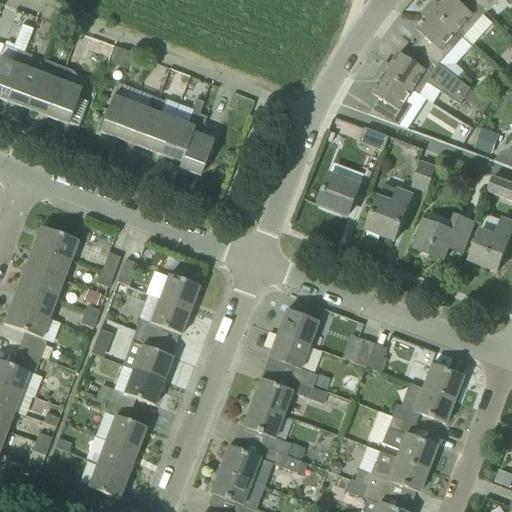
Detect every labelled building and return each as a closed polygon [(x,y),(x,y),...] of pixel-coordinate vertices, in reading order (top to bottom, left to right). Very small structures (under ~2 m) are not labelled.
[(463,40),(487,14),(474,0),(445,0),(440,6),(435,1),(428,8),(463,40)] [(474,0),(487,14),(505,0),(504,0),(474,0)] [(423,36),(414,47),(439,67),(447,59),(463,40),(428,8),(422,16),(427,21),(417,31),(423,36)] [(0,57),(0,100),(6,103),(25,55),(4,47),(0,57)] [(386,63),(380,71),(413,92),(420,97),(428,84),(462,106),(472,91),(439,67),(414,47),(406,58),(400,55),(392,67),(386,63)] [(32,57),(25,55),(6,103),(27,111),(40,76),(27,71),(32,57)] [(45,62),(40,76),(27,111),(47,119),(65,70),(45,62)] [(67,86),(72,73),(65,70),(47,119),(68,126),(68,125),(78,128),(87,104),(77,100),(81,91),(67,86)] [(413,92),(380,71),(375,80),(381,83),(373,96),(379,100),(369,116),(400,128),(413,108),(407,103),(413,92)] [(99,134),(120,142),(133,107),(120,102),(125,88),(118,85),(113,99),(112,99),(99,134)] [(146,111),(133,107),(120,142),(140,149),(158,101),(151,98),(146,111)] [(158,101),(140,149),(160,157),(173,122),(160,117),(166,104),(158,101)] [(186,127),(173,122),(160,157),(181,165),(192,135),(199,116),(204,104),(196,101),(186,127)] [(207,119),(199,116),(192,135),(181,165),(178,170),(200,178),(213,143),(199,138),(207,119)] [(390,139),(365,130),(360,144),(384,154),(390,139)] [(511,146),(493,162),(511,168),(511,146)] [(413,188),(428,194),(437,170),(422,164),(413,188)] [(319,207),(347,218),(352,205),(354,206),(361,188),(331,176),(319,207)] [(511,203),(511,184),(493,178),(487,194),(511,203)] [(394,205),(379,199),(367,233),(398,245),(416,198),(399,192),(394,205)] [(444,262),(449,249),(464,255),(475,225),(456,218),(451,232),(426,223),(415,251),(444,262)] [(470,263),(498,274),(511,235),(511,223),(503,220),(496,238),(481,232),(470,263)] [(87,228),(78,256),(90,259),(89,263),(102,267),(112,236),(87,228)] [(33,249),(71,263),(78,244),(40,229),(33,249)] [(33,249),(25,268),(63,283),(71,263),(33,249)] [(100,278),(112,282),(120,259),(109,255),(100,278)] [(129,288),(137,266),(126,262),(117,284),(129,288)] [(63,283),(25,268),(18,288),(56,302),(63,283)] [(158,294),(165,274),(157,271),(150,291),(158,294)] [(112,282),(100,278),(99,277),(95,285),(109,290),(112,282)] [(159,301),(190,313),(199,289),(168,277),(159,301)] [(11,307),(49,321),(56,302),(18,288),(11,307)] [(162,330),(178,336),(181,337),(190,313),(159,301),(150,325),(140,321),(135,333),(158,341),(162,330)] [(49,321),(11,307),(3,327),(24,335),(41,341),(49,321)] [(84,317),(97,322),(100,313),(87,308),(84,317)] [(285,313),(276,336),(309,349),(317,325),(285,313)] [(97,322),(84,317),(80,326),(93,330),(97,322)] [(100,331),(96,344),(108,349),(113,336),(100,331)] [(172,360),(170,359),(154,352),(158,341),(135,333),(131,344),(141,348),(132,372),(163,384),(172,360)] [(41,341),(24,335),(20,346),(43,354),(47,343),(41,341)] [(309,349),(276,336),(268,359),(293,369),(289,381),(313,389),(317,378),(300,371),(309,349)] [(353,365),(365,370),(374,346),(362,341),(353,365)] [(43,354),(20,346),(16,357),(38,365),(43,354)] [(386,351),(374,346),(365,370),(377,374),(386,351)] [(38,365),(16,357),(12,368),(29,375),(34,377),(38,365)] [(29,375),(12,368),(0,363),(0,386),(21,394),(29,375)] [(430,368),(421,391),(454,403),(462,380),(430,368)] [(154,408),(163,384),(132,372),(123,396),(113,392),(109,403),(131,412),(135,401),(154,408)] [(259,382),(251,406),(283,418),(291,395),(308,401),(313,389),(289,381),(285,392),(259,382)] [(0,408),(14,414),(21,394),(0,386),(0,408)] [(396,407),(391,419),(415,428),(419,416),(445,426),(454,403),(421,391),(413,413),(396,407)] [(105,442),(137,454),(146,430),(127,423),(131,412),(109,403),(104,415),(114,418),(105,442)] [(283,418),(251,406),(242,429),(267,438),(263,449),(286,458),(291,446),(275,440),(283,418)] [(14,414),(0,408),(0,430),(7,433),(14,414)] [(56,430),(59,421),(46,416),(43,425),(56,430)] [(411,439),(415,428),(391,419),(381,445),(398,451),(395,460),(428,472),(436,449),(411,439)] [(39,435),(36,444),(49,449),(52,440),(39,435)] [(55,450),(68,455),(71,446),(58,441),(55,450)] [(97,466),(128,478),(137,454),(105,442),(97,466)] [(49,449),(36,444),(32,453),(45,458),(49,449)] [(227,449),(218,472),(251,484),(259,462),(296,475),(301,464),(286,458),(263,449),(258,461),(227,449)] [(393,485),(415,493),(419,495),(428,472),(395,460),(380,454),(372,477),(358,472),(354,483),(389,497),(393,485)] [(41,468),(28,463),(25,472),(38,477),(41,468)] [(128,478),(97,466),(87,490),(78,486),(69,509),(77,511),(93,511),(100,495),(119,502),(128,478)] [(264,489),(251,484),(218,472),(210,495),(236,505),(232,511),(255,511),(264,489)] [(362,511),(395,511),(385,508),(389,497),(354,483),(350,482),(346,494),(367,502),(362,511)]
